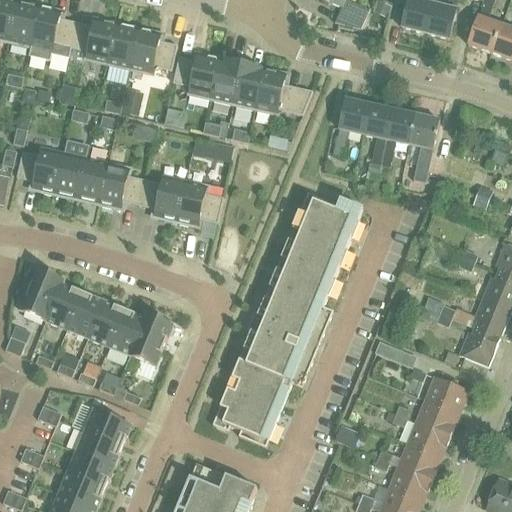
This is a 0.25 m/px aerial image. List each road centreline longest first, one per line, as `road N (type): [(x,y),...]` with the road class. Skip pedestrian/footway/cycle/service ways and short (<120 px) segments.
road 1 (residential): [(138,511),(221,307),(83,253),(0,235)]
road 2 (residential): [(511,108),(297,48),(264,9)]
road 3 (residential): [(452,511),(511,365)]
